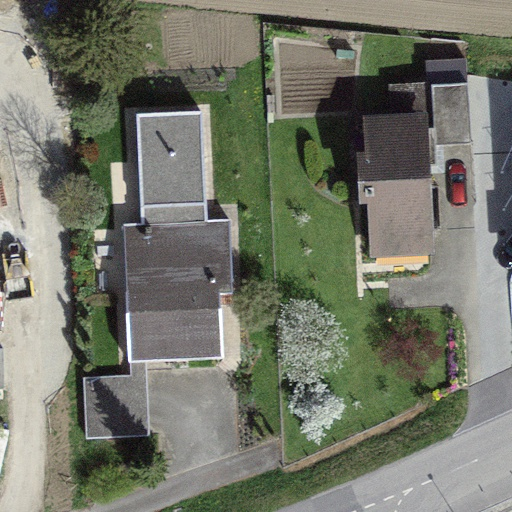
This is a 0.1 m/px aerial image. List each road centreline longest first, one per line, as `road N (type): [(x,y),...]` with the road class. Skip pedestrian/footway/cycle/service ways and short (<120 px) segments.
road 1 (track): [(0,105),(16,127),(28,264),(27,438),(14,511)]
road 2 (unclassified): [(354,511),(511,450)]
